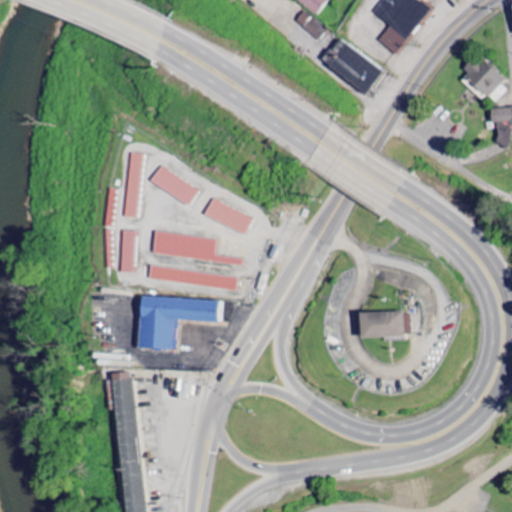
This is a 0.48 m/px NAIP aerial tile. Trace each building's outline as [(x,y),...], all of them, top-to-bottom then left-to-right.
[(433,9),(425,4),(427,0),(383,0),(373,13),(390,26),(379,41),(397,55),(433,9)] [(296,22),(319,41),(328,30),(305,11),(296,22)] [(383,69),(339,39),(322,63),(366,94),(383,69)] [(495,104),(508,91),(502,85),(505,81),(477,54),(463,68),(469,73),(461,81),(476,94),(480,90),(495,104)] [(511,122),(511,107),(491,109),(491,124),(511,122)] [(143,154),(130,154),(127,218),(139,219),(143,154)] [(151,184),(191,205),(200,189),(160,168),(151,184)] [(254,219),(213,199),(205,215),(246,235),(254,219)] [(122,273),(135,273),(137,231),(124,231),(122,273)] [(154,255),(244,265),(244,259),(218,256),(220,239),(156,233),(154,255)] [(239,278),(151,266),(149,279),(237,292),(239,278)] [(224,323),(225,301),(140,297),(138,349),(176,351),(178,320),(224,323)] [(411,312),(359,313),(360,338),(412,337),(411,312)] [(123,511),(143,511),(133,372),(113,374),(123,511)]
